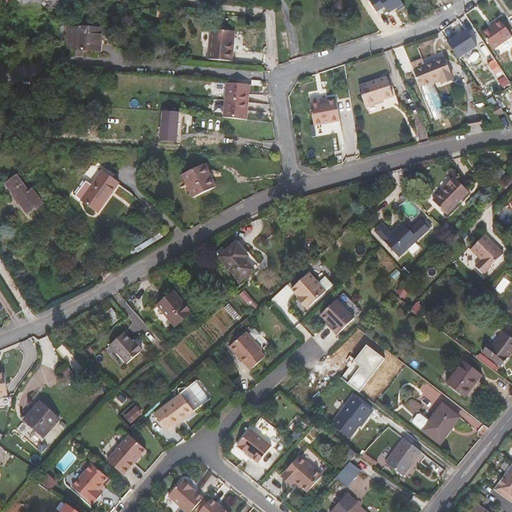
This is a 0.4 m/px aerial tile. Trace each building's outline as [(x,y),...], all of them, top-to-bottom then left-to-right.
[(0,0),(0,9),(41,14),(42,0),(0,0)] [(42,0),(41,14),(58,15),(59,0),(42,0)] [(442,32),(460,59),(479,46),(460,19),(442,32)] [(481,32),(493,50),(511,36),(511,35),(500,19),(481,32)] [(77,26),(75,49),(99,51),(101,28),(77,26)] [(147,26),(146,34),(156,35),(157,27),(147,26)] [(211,29),(211,31),(208,59),(233,61),(234,50),(246,52),(247,45),(243,45),(244,32),(211,29)] [(454,77),(446,57),(414,69),(420,87),(433,82),(439,79),(440,82),(454,77)] [(359,85),(364,102),(392,91),(387,76),(359,85)] [(38,91),(48,92),(50,78),(39,77),(38,91)] [(440,82),(442,85),(455,79),(454,77),(440,82)] [(250,85),(227,83),(224,117),(247,119),(250,85)] [(364,102),(366,108),(385,102),(384,100),(394,97),(392,91),(364,102)] [(320,98),(310,100),(313,122),(339,112),(337,99),(328,101),(321,102),(320,99),(320,98)] [(505,111),(500,104),(492,109),(497,116),(505,111)] [(163,111),(160,141),(176,142),(178,112),(163,111)] [(313,122),(314,126),(340,121),(339,112),(313,122)] [(230,150),(230,141),(221,141),(221,140),(198,139),(197,146),(210,146),(210,149),(230,150)] [(208,171),(205,163),(182,174),(193,197),(214,188),(206,172),(208,171)] [(208,171),(206,172),(214,188),(216,187),(208,171)] [(102,172),(93,185),(84,179),(74,194),(98,211),(118,183),(102,172)] [(33,190),(29,193),(17,176),(7,184),(29,214),(43,204),(33,190)] [(469,192),(454,177),(447,185),(448,186),(436,197),(444,204),(440,208),(447,214),(469,192)] [(444,204),(436,197),(433,201),(440,208),(444,204)] [(383,224),(376,231),(400,257),(430,229),(422,220),(411,231),(404,223),(392,234),(383,224)] [(72,223),(65,228),(74,241),(81,236),(72,223)] [(476,266),(484,274),(504,254),(485,235),(471,249),(482,260),(476,266)] [(258,267),(237,242),(219,257),(240,282),(258,267)] [(309,273),(292,289),(299,297),(302,300),(301,302),(307,309),(327,291),(319,283),(309,273)] [(326,277),(319,283),(327,291),(333,285),(326,277)] [(249,287),(240,295),(253,310),(262,302),(249,287)] [(401,287),(397,292),(404,298),(408,293),(401,287)] [(174,291),(157,305),(176,327),(192,313),(174,291)] [(355,318),(337,299),(321,314),(328,322),(333,326),(331,327),(338,334),(355,318)] [(112,309),(104,315),(109,320),(117,315),(112,309)] [(256,327),(250,331),(262,348),(268,344),(256,327)] [(263,350),(247,332),(230,346),(252,370),(266,357),(261,351),(263,350)] [(502,366),(511,353),(511,337),(504,332),(493,345),(490,343),(483,352),(502,366)] [(134,346),(124,334),(109,346),(126,365),(142,352),(136,345),(134,346)] [(465,361),(447,384),(465,398),(482,375),(465,361)] [(66,385),(77,378),(69,367),(63,371),(58,374),(66,385)] [(199,382),(155,415),(167,431),(173,427),(174,428),(181,423),(180,421),(182,420),(186,419),(212,400),(199,382)] [(104,393),(102,387),(96,389),(97,395),(104,393)] [(373,410),(353,395),(331,424),(350,438),(362,422),(363,423),(373,410)] [(41,402),(24,420),(43,437),(60,419),(41,402)] [(459,416),(443,404),(431,419),(418,410),(410,421),(440,444),(451,430),(450,429),(459,416)] [(141,413),(136,408),(126,416),(131,422),(141,413)] [(92,424),(83,433),(87,438),(89,440),(99,431),(92,424)] [(273,451),(254,432),(239,447),(259,466),(273,451)] [(83,433),(79,436),(84,441),(87,438),(83,433)] [(141,456),(146,450),(130,436),(108,461),(124,475),(135,463),(133,462),(139,455),(141,456)] [(405,439),(386,463),(403,476),(422,452),(405,439)] [(301,455),(282,475),(293,485),(295,482),(297,480),(303,485),(309,491),(323,475),(301,455)] [(350,462),(335,478),(346,487),(361,470),(350,462)] [(511,462),(494,489),(511,501),(511,462)] [(103,485),(108,478),(93,464),(73,487),(93,505),(102,495),(100,492),(97,490),(103,485)] [(41,482),(48,489),(57,480),(50,473),(41,482)] [(183,480),(169,496),(186,511),(191,511),(204,499),(183,480)] [(226,511),(213,499),(201,511),(226,511)] [(362,511),(355,506),(348,499),(335,511),(362,511)] [(82,511),(68,502),(61,511),(82,511)] [(367,511),(358,503),(355,506),(362,511),(367,511)] [(488,511),(476,503),(470,511),(488,511)]
